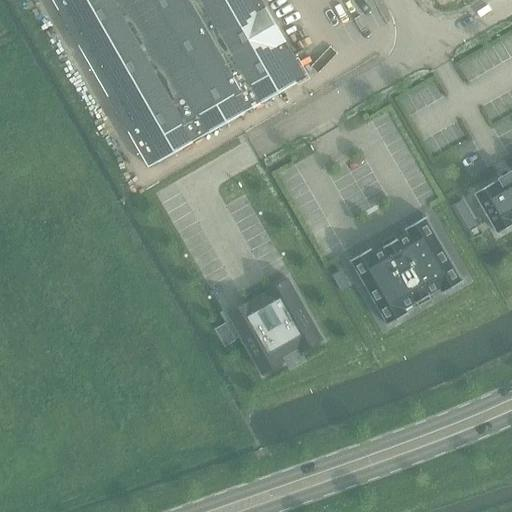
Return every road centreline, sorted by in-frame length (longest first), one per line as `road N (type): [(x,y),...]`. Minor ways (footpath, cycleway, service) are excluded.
road 1 (secondary): [(511,392),(188,511)]
road 2 (secondary): [(261,511),(511,417)]
road 3 (unclassified): [(254,150),(424,50)]
